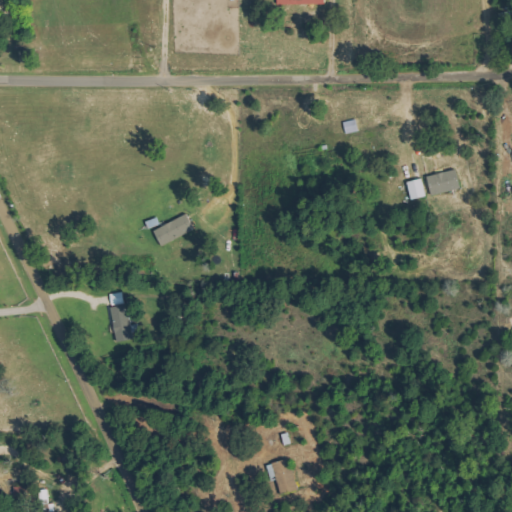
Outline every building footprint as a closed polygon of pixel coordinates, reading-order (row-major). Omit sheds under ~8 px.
[(463,188),(459,169),(430,176),(435,195),(463,188)] [(429,197),(425,178),(410,181),(414,199),(429,197)] [(197,229),(189,214),(156,231),(164,246),(197,229)] [(115,305),(126,302),(124,292),(112,294),(115,305)] [(135,340),(131,305),(114,307),(118,342),(135,340)] [(269,465),(272,479),(280,478),(283,495),(300,491),(293,460),(269,465)]
